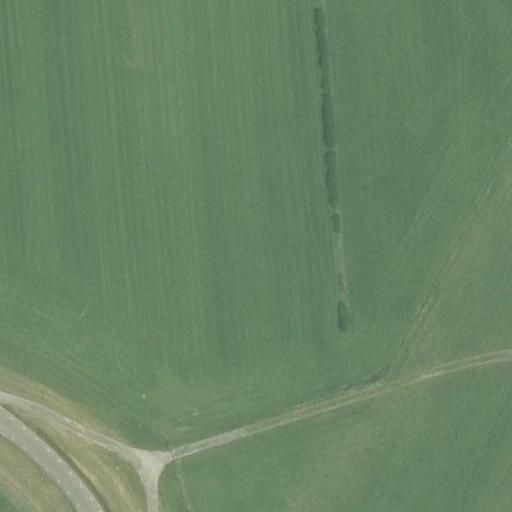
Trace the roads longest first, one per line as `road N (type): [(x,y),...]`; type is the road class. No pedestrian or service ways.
road 1 (unclassified): [(150,511),(149,490),(130,455),(0,404)]
road 2 (tertiary): [(90,511),(36,449),(0,425)]
